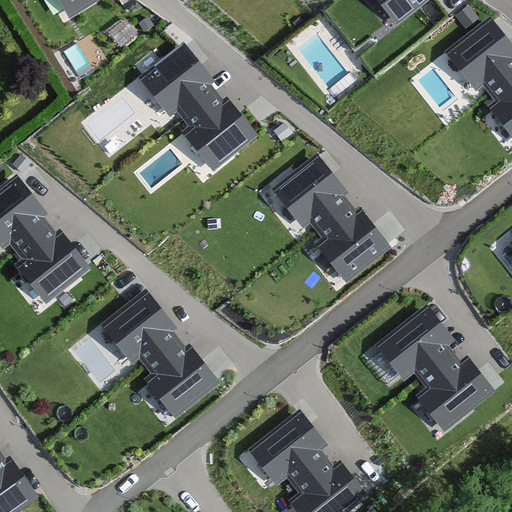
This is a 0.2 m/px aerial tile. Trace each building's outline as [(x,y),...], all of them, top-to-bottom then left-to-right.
[(60,0),(71,19),(103,0),(60,0)] [(378,0),(400,27),(435,0),(378,0)] [(511,43),(491,17),(443,54),(476,97),(486,89),(500,107),(494,112),(511,135),(511,43)] [(187,36),(137,71),(170,116),(180,108),(193,127),(187,131),(213,167),(258,135),(229,96),(224,99),(211,82),(217,78),(187,36)] [(319,147),(271,184),(304,228),(314,220),(328,238),(322,243),(349,278),(393,245),(363,206),(358,210),(345,193),(351,188),(319,147)] [(47,208),(21,173),(0,186),(0,240),(2,243),(10,237),(23,254),(15,260),(42,295),(87,265),(63,228),(56,232),(40,211),(47,208)] [(180,329),(154,294),(106,326),(134,364),(143,358),(156,375),(148,381),(174,416),(220,386),(196,349),(189,353),(173,333),(180,329)] [(429,297),(373,339),(403,378),(418,366),(434,388),(424,396),(446,423),(495,385),(472,355),(467,359),(457,346),(463,341),(429,297)] [(299,401),(245,443),(277,485),(291,475),(303,490),(292,498),(303,511),(342,511),(367,492),(342,459),(334,465),(322,450),(331,443),(299,401)] [(0,511),(7,511),(38,493),(14,456),(7,460),(0,450),(0,511)]
